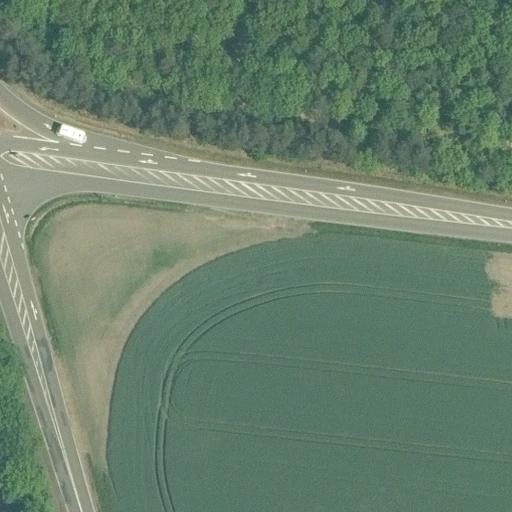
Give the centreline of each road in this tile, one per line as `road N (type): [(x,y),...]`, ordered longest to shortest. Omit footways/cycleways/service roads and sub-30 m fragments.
road 1 (secondary): [(511,228),(0,158)]
road 2 (tertiary): [(80,511),(0,247)]
